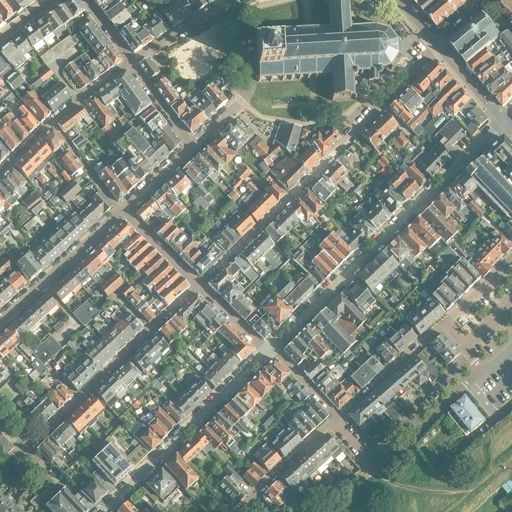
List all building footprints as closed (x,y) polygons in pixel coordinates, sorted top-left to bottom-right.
[(0,0),(0,17),(4,23),(16,14),(4,0),(0,0)] [(23,0),(4,0),(16,14),(28,6),(23,0)] [(74,19),(82,12),(84,11),(75,0),(71,0),(64,5),(74,19)] [(92,0),(94,1),(93,1),(98,8),(99,7),(102,12),(117,1),(117,0),(92,0)] [(183,20),(193,13),(192,11),(182,0),(176,0),(178,2),(172,6),(183,20)] [(207,5),(206,3),(203,0),(189,0),(197,11),(207,5)] [(424,0),(418,5),(426,16),(445,0),(424,0)] [(445,0),(426,16),(436,27),(439,27),(470,0),(445,0)] [(511,0),(500,0),(497,3),(494,5),(502,14),(503,15),(504,15),(510,24),(510,25),(511,27),(511,0)] [(125,11),(123,8),(117,1),(102,12),(110,22),(125,11)] [(354,96),(354,92),(353,90),(369,89),(369,82),(379,81),(378,75),(381,75),(382,73),(382,70),(390,67),(391,69),(393,68),(391,66),(398,56),(400,57),(401,55),(398,54),(398,42),(400,41),(399,39),(397,40),(389,31),(390,29),(389,28),(388,30),(376,27),(375,24),(374,24),(374,27),(367,27),(367,24),(365,24),(365,27),(359,28),(359,24),(357,24),(357,25),(353,25),(353,24),(350,25),(349,17),(352,17),(352,15),(349,15),(349,5),(351,2),(350,1),(347,4),(329,5),(327,3),(326,4),(328,6),(329,17),(326,17),(326,18),(329,18),(329,26),(327,26),(328,28),(322,28),(322,26),(320,26),(320,28),(314,29),(313,26),(311,26),(311,29),(305,30),(305,27),(303,27),(303,30),(297,30),(297,27),(295,28),(295,30),(289,30),(288,28),(287,28),(287,30),(280,31),(280,28),(278,28),(279,31),(269,32),(269,29),(267,29),(267,32),(257,32),(257,30),(255,30),(255,32),(253,32),(253,34),(255,34),(258,78),(256,78),(256,80),(258,80),(258,82),(260,82),(260,80),(270,79),(270,81),(272,81),(272,79),(282,79),(282,81),(284,81),(283,78),(290,78),(290,80),(292,80),(292,78),(298,78),(299,80),(301,80),(300,77),(307,77),(307,79),(309,79),(309,77),(315,77),(315,79),(317,79),(317,77),(323,76),(323,79),(325,78),(325,76),(330,76),(330,77),(331,77),(332,86),(328,86),(328,89),(332,88),(333,97),(330,100),(332,101),(334,99),(352,98),(355,100),(356,99),(354,96)] [(64,5),(53,13),(63,26),(66,29),(76,22),(74,19),(64,5)] [(183,20),(172,6),(162,13),(172,27),(183,20)] [(118,31),(119,30),(132,20),(129,16),(133,12),(133,11),(130,7),(125,11),(110,22),(118,31)] [(140,20),(145,26),(155,39),(165,32),(162,27),(165,25),(157,12),(149,19),(146,16),(140,20)] [(53,13),(43,20),(53,33),(63,26),(53,13)] [(483,15),(448,44),(452,48),(457,54),(467,65),(491,43),(496,39),(500,35),(483,15)] [(81,30),(90,23),(87,19),(78,26),(81,30)] [(53,33),(43,20),(33,27),(42,40),(53,33)] [(92,21),(90,23),(81,30),(78,32),(85,40),(99,30),(92,21)] [(133,23),(119,33),(134,53),(142,48),(132,35),(139,30),(133,23)] [(132,35),(142,48),(155,39),(145,26),(140,30),(140,29),(139,30),(132,35)] [(42,40),(33,27),(22,35),(32,48),(42,40)] [(90,48),(105,38),(99,30),(85,40),(90,48)] [(511,34),(508,30),(497,40),(508,54),(511,50),(511,34)] [(10,44),(22,58),(28,54),(29,55),(33,52),(20,36),(10,44)] [(65,39),(72,48),(76,45),(69,36),(65,39)] [(97,57),(111,46),(105,38),(90,48),(97,57)] [(61,42),(67,51),(72,48),(65,39),(61,42)] [(56,45),(63,54),(67,51),(61,42),(56,45)] [(25,62),(22,58),(10,44),(0,52),(0,54),(14,72),(15,71),(25,62)] [(52,48),(59,57),(63,54),(56,45),(52,48)] [(106,61),(117,53),(111,46),(97,57),(90,62),(94,67),(105,59),(106,61)] [(48,51),(54,60),(59,57),(52,48),(48,51)] [(486,49),(469,64),(467,66),(475,75),(476,75),(500,55),(501,54),(498,51),(494,55),(495,56),(493,57),(486,49)] [(44,54),(50,63),(54,60),(48,51),(44,54)] [(121,62),(121,59),(117,53),(106,61),(105,59),(94,67),(100,76),(121,62)] [(14,72),(0,54),(0,75),(16,95),(27,85),(16,72),(15,71),(14,72)] [(46,66),(50,63),(44,54),(39,57),(46,66)] [(90,62),(84,54),(79,57),(85,66),(82,68),(87,74),(84,77),(85,78),(89,84),(100,76),(94,67),(90,62)] [(484,85),(510,65),(511,62),(511,58),(510,56),(505,60),(503,58),(500,55),(476,75),(484,85)] [(158,73),(155,68),(148,58),(139,65),(149,79),(158,73)] [(429,85),(444,71),(436,61),(421,75),(427,81),(426,82),(429,85)] [(85,78),(84,77),(72,62),(65,68),(81,89),(89,84),(85,78)] [(511,67),(510,65),(484,85),(493,95),(511,80),(511,79),(511,67)] [(38,76),(43,82),(52,75),(47,68),(38,76)] [(121,93),(134,83),(126,71),(113,82),(121,93)] [(461,91),(456,85),(444,71),(429,85),(426,82),(427,81),(421,75),(408,89),(424,104),(411,116),(422,128),(461,91)] [(31,91),(43,82),(38,76),(27,84),(27,85),(31,91)] [(162,96),(172,89),(165,79),(154,86),(162,96)] [(511,97),(511,80),(494,97),(503,107),(511,97)] [(4,105),(13,96),(0,81),(0,113),(6,108),(6,107),(4,105)] [(61,105),(62,105),(71,97),(59,83),(49,91),(60,105),(61,105)] [(127,105),(120,96),(111,83),(103,89),(113,102),(117,100),(123,108),(128,105),(127,105)] [(134,83),(121,93),(137,115),(150,105),(134,83)] [(201,94),(216,111),(226,102),(211,85),(201,94)] [(113,110),(109,105),(113,102),(103,89),(95,95),(114,120),(115,122),(120,118),(114,110),(113,110)] [(172,89),(162,96),(169,106),(179,98),(172,89)] [(197,100),(192,104),(206,120),(216,111),(201,94),(196,89),(192,92),(195,96),(194,96),(197,100)] [(408,89),(388,108),(398,119),(398,118),(417,137),(424,131),(422,128),(411,116),(424,104),(408,89)] [(40,123),(50,114),(31,91),(21,100),(40,123)] [(52,112),(61,105),(60,105),(49,91),(41,98),(52,112)] [(430,137),(449,119),(469,100),(461,91),(422,128),(424,131),(430,137)] [(114,120),(95,95),(85,102),(104,127),(100,130),(109,141),(115,137),(114,135),(122,129),(121,127),(124,125),(120,118),(115,122),(114,120)] [(476,130),(486,120),(469,100),(449,119),(452,123),(454,121),(471,137),(477,131),(476,130)] [(177,117),(187,109),(180,101),(170,108),(177,117)] [(187,109),(177,117),(191,133),(206,120),(192,104),(187,109)] [(18,121),(29,134),(39,125),(23,107),(17,112),(22,118),(18,121)] [(69,115),(76,124),(83,119),(88,126),(92,122),(87,116),(80,107),(69,115)] [(143,123),(134,130),(136,133),(145,126),(158,115),(152,107),(139,118),(143,123)] [(131,110),(125,114),(128,118),(134,114),(131,110)] [(3,124),(19,144),(29,134),(18,121),(10,113),(1,121),(4,124),(3,124)] [(378,154),(386,146),(383,142),(398,127),(384,113),(361,136),(378,154)] [(76,124),(69,115),(57,124),(64,133),(71,128),(76,134),(79,132),(81,131),(81,130),(76,124)] [(158,115),(145,126),(152,133),(158,128),(160,130),(166,125),(158,115)] [(1,121),(0,119),(0,128),(2,130),(0,131),(0,138),(11,152),(19,144),(3,124),(4,124),(1,121)] [(447,153),(464,135),(452,123),(449,119),(430,137),(432,139),(438,144),(447,153)] [(237,120),(230,127),(239,136),(243,132),(246,135),(250,133),(253,136),(255,134),(248,128),(246,130),(237,120)] [(280,124),(274,142),(275,142),(278,145),(286,152),(288,154),(292,157),(300,130),(300,128),(280,124)] [(153,133),(151,134),(153,136),(155,135),(170,153),(171,153),(180,144),(181,143),(166,125),(160,130),(158,128),(152,133),(153,133)] [(220,136),(237,153),(237,152),(253,136),(250,133),(246,135),(243,132),(239,136),(230,127),(227,130),(220,136)] [(312,148),(311,149),(320,160),(332,148),(330,146),(340,137),(332,128),(322,137),(318,133),(308,142),(312,148)] [(149,147),(148,146),(136,133),(134,130),(133,129),(124,136),(141,156),(149,147)] [(48,149),(52,154),(60,147),(64,153),(67,149),(63,144),(52,130),(41,140),(48,149)] [(309,133),(307,132),(303,131),(301,138),(305,139),(307,140),(309,133)] [(402,149),(409,142),(400,133),(393,139),(402,149)] [(81,134),(71,142),(78,151),(87,144),(83,137),(81,134)] [(141,156),(152,170),(170,153),(155,135),(153,136),(151,134),(150,135),(152,137),(155,140),(148,146),(149,147),(141,156)] [(124,136),(113,146),(122,156),(126,154),(131,160),(128,163),(132,168),(130,170),(138,181),(144,177),(148,173),(148,172),(151,169),(152,170),(141,156),(124,136)] [(206,148),(229,169),(226,166),(234,157),(236,154),(236,153),(237,153),(220,136),(217,139),(207,148),(206,148)] [(257,137),(248,145),(252,149),(261,141),(257,137)] [(511,147),(502,138),(483,156),(484,156),(492,165),(493,165),(497,161),(501,165),(502,164),(507,169),(502,173),(511,183),(511,147)] [(435,147),(434,148),(426,156),(439,169),(449,159),(437,146),(438,144),(432,139),(431,140),(430,142),(435,147)] [(32,150),(45,163),(52,156),(52,155),(52,154),(48,149),(41,140),(32,150)] [(261,141),(252,149),(261,159),(271,151),(261,141)] [(293,158),(307,172),(320,160),(311,149),(304,142),(300,145),(306,152),(300,158),(297,155),(293,158)] [(0,162),(9,154),(0,143),(0,162)] [(400,151),(399,152),(403,155),(410,148),(407,144),(400,151)] [(271,151),(261,159),(262,159),(264,162),(268,167),(274,162),(272,160),(280,152),(283,154),(286,152),(278,145),(275,148),(275,147),(271,151)] [(228,170),(229,169),(206,148),(198,155),(217,175),(222,170),(227,175),(231,172),(228,170)] [(32,150),(23,158),(39,174),(47,166),(45,163),(32,150)] [(410,162),(428,179),(439,169),(426,156),(421,151),(410,162)] [(65,170),(76,161),(70,153),(57,163),(60,167),(62,166),(65,170)] [(293,158),(292,158),(288,154),(270,172),(288,191),(307,172),(293,158)] [(118,155),(106,164),(127,193),(139,182),(138,181),(130,170),(118,155)] [(191,162),(207,177),(208,178),(208,177),(216,185),(219,181),(215,177),(217,175),(198,155),(191,162)] [(341,156),(336,161),(344,168),(348,163),(341,156)] [(385,170),(391,163),(384,156),(377,163),(385,170)] [(477,188),(493,204),(496,207),(498,209),(502,212),(511,222),(511,185),(493,165),(492,165),(484,156),(480,160),(479,159),(470,169),(469,168),(463,174),(477,188)] [(42,185),(46,181),(23,158),(15,166),(31,183),(35,178),(42,185)] [(398,167),(405,174),(403,175),(418,190),(428,179),(410,162),(407,159),(398,167)] [(76,161),(65,170),(70,177),(82,168),(76,161)] [(100,162),(92,169),(117,202),(127,193),(106,164),(103,161),(103,162),(100,162)] [(191,162),(179,174),(190,186),(198,194),(200,196),(208,204),(212,201),(213,200),(208,195),(209,194),(200,185),(199,186),(198,185),(200,182),(201,183),(207,177),(191,162)] [(264,162),(259,166),(266,174),(270,170),(268,167),(264,162)] [(353,189),(354,187),(353,186),(345,177),(347,175),(335,162),(328,169),(349,189),(351,187),(353,189)] [(236,176),(240,180),(243,183),(251,174),(254,177),(256,175),(246,166),(236,176)] [(6,175),(23,194),(26,197),(30,193),(27,190),(26,191),(23,187),(27,183),(13,168),(6,175)] [(346,193),(349,189),(328,169),(321,175),(334,188),(338,184),(346,193)] [(59,174),(66,183),(70,180),(63,171),(59,174)] [(387,185),(405,202),(418,190),(403,175),(399,171),(386,184),(387,185)] [(176,199),(190,186),(179,174),(164,187),(177,201),(177,200),(177,199),(176,199)] [(471,200),(481,209),(485,206),(472,193),(477,188),(463,174),(454,182),(471,200)] [(6,175),(0,181),(0,183),(18,203),(20,201),(18,199),(20,197),(23,194),(6,175)] [(266,191),(277,202),(284,195),(271,183),(272,183),(266,177),(258,184),(266,192),(266,191)] [(335,191),(323,181),(322,179),(311,190),(324,203),(335,191)] [(57,193),(48,201),(55,208),(59,204),(62,207),(65,204),(66,203),(66,204),(81,190),(72,181),(58,194),(57,193)] [(454,182),(448,188),(465,206),(471,200),(454,182)] [(0,183),(0,198),(11,210),(13,208),(11,206),(16,202),(0,183)] [(354,194),(355,195),(363,187),(359,183),(354,187),(353,189),(351,191),(354,194)] [(255,195),(270,210),(277,202),(266,191),(266,192),(262,195),(255,188),(252,185),(251,187),(249,188),(251,191),(255,195)] [(391,216),(405,202),(387,185),(380,192),(379,191),(373,197),(376,200),(378,202),(391,216)] [(150,200),(169,218),(171,220),(175,217),(177,218),(186,209),(177,201),(164,187),(150,200)] [(236,193),(240,196),(244,192),(240,187),(235,192),(236,193)] [(448,188),(441,196),(463,218),(470,211),(465,206),(448,188)] [(307,190),(298,198),(315,216),(324,207),(308,191),(307,190)] [(25,212),(26,212),(41,200),(34,192),(19,205),(25,212)] [(92,202),(104,214),(112,207),(99,192),(91,200),(92,202)] [(241,197),(240,196),(236,193),(232,196),(237,201),(241,197)] [(253,193),(247,199),(262,214),(263,216),(270,210),(255,195),(253,193)] [(198,194),(192,200),(194,202),(200,196),(198,194)] [(75,199),(79,204),(83,200),(78,195),(75,199)] [(194,202),(192,203),(198,209),(200,206),(205,211),(210,206),(208,204),(200,196),(194,202)] [(256,223),(263,216),(244,196),(240,199),(243,202),(249,208),(245,212),(256,223)] [(429,207),(456,234),(463,240),(467,236),(464,234),(464,235),(459,230),(457,232),(454,228),(452,227),(456,224),(448,216),(451,214),(459,222),(462,220),(463,221),(465,220),(463,218),(441,196),(429,207)] [(73,197),(70,201),(75,207),(79,204),(75,199),(73,197)] [(10,212),(11,210),(0,198),(0,209),(3,207),(7,211),(8,210),(10,212)] [(303,220),(306,223),(310,219),(316,225),(316,224),(318,226),(322,222),(319,219),(318,219),(298,198),(287,209),(300,222),(300,223),(301,222),(303,220)] [(391,216),(378,202),(376,205),(368,198),(363,203),(370,210),(383,223),(391,216)] [(95,222),(104,214),(92,202),(91,200),(90,201),(92,203),(89,206),(85,201),(80,205),(95,222)] [(161,215),(166,220),(169,218),(150,200),(143,207),(141,205),(135,211),(137,212),(135,214),(143,222),(150,216),(152,218),(155,216),(157,218),(161,215)] [(478,219),(484,213),(481,209),(471,200),(465,206),(470,211),(478,219)] [(238,208),(234,204),(228,210),(231,214),(238,208)] [(494,209),(496,207),(493,204),(492,204),(488,209),(492,212),(494,209)] [(34,216),(42,209),(39,205),(30,212),(34,216)] [(88,229),(95,222),(80,205),(77,209),(81,213),(77,217),(75,215),(87,229),(88,229)] [(383,223),(370,210),(367,213),(359,206),(355,211),(358,214),(375,230),(383,223)] [(450,240),(456,234),(429,207),(419,217),(440,238),(463,260),(467,256),(453,241),(452,242),(450,240)] [(292,229),(300,222),(287,209),(279,216),(292,229)] [(489,218),(496,211),(494,209),(492,212),(487,216),(489,218)] [(31,218),(26,212),(25,212),(18,218),(24,224),(31,218)] [(233,215),(248,231),(255,225),(244,213),(241,216),(236,212),(233,215)] [(358,214),(351,222),(349,223),(353,227),(366,240),(375,230),(358,214)] [(80,236),(88,229),(87,229),(75,215),(72,218),(71,218),(67,222),(80,236)] [(171,225),(166,220),(161,215),(157,218),(163,224),(154,232),(160,239),(173,227),(177,224),(174,221),(171,225)] [(241,238),(248,231),(233,215),(229,218),(233,223),(230,226),(227,224),(241,238)] [(322,222),(324,224),(328,220),(323,215),(320,217),(319,219),(322,222)] [(208,219),(213,224),(233,245),(241,238),(227,224),(223,227),(217,220),(216,221),(212,216),(208,219)] [(284,236),(292,229),(279,216),(271,224),(284,236)] [(428,250),(440,238),(419,217),(407,229),(426,248),(428,250)] [(73,243),(79,237),(80,236),(67,222),(64,218),(57,225),(73,243)] [(36,224),(34,222),(32,220),(28,224),(32,228),(36,224)] [(511,224),(508,221),(501,229),(511,240),(511,224)] [(122,248),(137,235),(124,222),(110,235),(122,248)] [(12,233),(15,230),(16,230),(11,224),(6,228),(9,231),(12,233)] [(27,232),(32,228),(28,224),(23,227),(27,232)] [(225,252),(233,245),(213,224),(209,228),(216,234),(212,238),(225,252)] [(276,244),(284,236),(271,224),(264,231),(276,244)] [(57,225),(49,231),(65,249),(73,243),(57,225)] [(183,231),(186,228),(185,226),(181,229),(178,232),(173,227),(160,239),(167,246),(168,245),(183,231)] [(3,237),(9,231),(6,228),(0,233),(3,237)] [(181,245),(191,236),(192,234),(186,228),(183,231),(168,245),(175,253),(182,246),(181,245)] [(340,228),(334,234),(352,253),(365,240),(355,230),(348,237),(340,228)] [(426,248),(407,229),(397,238),(413,255),(414,255),(416,257),(426,248)] [(488,240),(503,255),(505,255),(511,249),(493,230),(488,235),(493,239),(490,242),(489,240),(488,240)] [(58,256),(65,249),(49,231),(41,238),(42,239),(58,256)] [(254,240),(278,266),(282,263),(278,260),(276,262),(274,259),(276,256),(273,253),(270,250),(274,246),(262,233),(254,240)] [(345,260),(352,253),(334,234),(333,233),(326,240),(345,260)] [(468,245),(473,239),(469,234),(467,236),(463,240),(468,245)] [(117,249),(118,251),(122,248),(110,235),(103,241),(114,254),(115,253),(113,251),(117,248),(118,248),(117,249)] [(130,253),(143,241),(137,235),(122,248),(126,254),(123,256),(126,260),(132,255),(130,253)] [(200,247),(208,240),(205,237),(203,240),(204,240),(200,244),(191,236),(181,245),(182,246),(175,253),(183,261),(199,245),(200,247)] [(397,238),(391,244),(411,265),(414,261),(413,260),(416,257),(414,255),(413,255),(397,238)] [(51,263),(58,256),(42,239),(34,245),(51,263)] [(199,245),(183,261),(191,268),(201,257),(206,252),(202,248),(209,241),(208,240),(200,247),(199,245)] [(271,273),(278,266),(254,240),(247,248),(259,260),(263,256),(270,265),(266,268),(269,271),(271,273)] [(318,247),(323,251),(338,267),(345,260),(326,240),(318,247)] [(503,255),(488,240),(484,244),(483,243),(481,246),(496,262),(503,255)] [(114,254),(103,241),(97,247),(109,261),(112,264),(115,261),(112,258),(116,255),(115,253),(114,254)] [(131,266),(150,248),(143,241),(130,253),(132,255),(126,260),(131,266)] [(383,252),(398,267),(399,267),(404,272),(411,265),(391,244),(383,252)] [(42,269),(43,270),(51,263),(34,245),(27,252),(42,269)] [(201,257),(191,268),(200,278),(223,255),(214,246),(206,252),(201,257)] [(490,269),(496,262),(481,246),(476,251),(477,252),(475,254),(490,269)] [(111,275),(112,275),(109,271),(112,269),(107,263),(109,261),(97,247),(91,253),(108,272),(111,275)] [(138,274),(141,272),(141,271),(158,255),(150,248),(131,266),(138,274)] [(259,260),(247,248),(239,255),(251,267),(255,264),(265,274),(269,271),(266,268),(259,260)] [(449,249),(437,260),(444,267),(441,269),(443,271),(457,257),(449,249)] [(306,273),(319,286),(326,279),(312,265),(309,268),(302,261),(306,258),(301,253),(299,250),(290,258),(306,273)] [(326,279),(338,267),(323,251),(311,263),(312,265),(326,279)] [(375,260),(393,279),(396,276),(393,272),(398,267),(383,252),(375,260)] [(36,276),(43,270),(28,253),(21,259),(36,276)] [(91,253),(85,259),(97,272),(101,276),(105,272),(107,274),(108,272),(91,253)] [(468,258),(466,261),(467,263),(466,263),(482,279),(490,271),(490,269),(475,254),(470,260),(468,258)] [(148,278),(165,262),(164,261),(158,255),(141,271),(148,278)] [(237,257),(224,270),(231,278),(232,278),(234,280),(235,279),(242,273),(243,274),(249,268),(237,257)] [(0,263),(0,274),(12,264),(6,258),(0,263)] [(29,282),(36,276),(21,259),(15,264),(29,282)] [(85,259),(78,264),(96,283),(100,280),(95,274),(97,272),(85,259)] [(460,259),(452,267),(471,287),(479,279),(460,259)] [(393,279),(375,260),(366,269),(384,287),(384,288),(393,279)] [(143,286),(149,292),(150,293),(173,270),(166,262),(166,263),(165,262),(148,278),(142,285),(143,286)] [(86,291),(96,283),(78,264),(69,273),(80,285),(86,291)] [(452,267),(444,275),(463,295),(471,287),(452,267)] [(249,268),(243,274),(247,278),(252,283),(258,277),(250,269),(249,268)] [(356,278),(360,282),(358,283),(358,284),(368,294),(370,292),(371,293),(372,293),(377,298),(380,295),(378,292),(383,287),(384,287),(366,269),(356,278)] [(147,303),(145,304),(148,308),(153,304),(180,277),(173,270),(150,293),(149,293),(153,297),(151,298),(152,299),(147,304),(147,303)] [(234,280),(232,278),(231,278),(224,270),(208,285),(218,295),(234,280)] [(16,271),(14,272),(5,281),(15,295),(26,285),(16,271)] [(306,274),(304,276),(303,277),(299,272),(289,283),(305,299),(312,292),(313,292),(319,286),(306,273),(306,274)] [(70,294),(80,285),(69,273),(60,282),(70,294)] [(119,277),(116,273),(104,284),(100,287),(99,288),(108,297),(117,289),(119,292),(126,286),(119,277)] [(167,306),(189,286),(180,278),(180,277),(153,304),(156,308),(163,302),(167,306)] [(260,277),(255,283),(259,287),(265,281),(260,277)] [(0,291),(8,302),(15,295),(5,281),(3,278),(0,281),(0,283),(1,284),(0,284),(0,291)] [(346,288),(342,292),(358,308),(358,309),(363,314),(371,306),(375,301),(371,297),(371,296),(368,294),(358,284),(358,283),(360,282),(356,278),(346,288)] [(446,278),(439,285),(441,287),(439,289),(453,304),(462,295),(446,278)] [(234,280),(218,295),(229,306),(242,293),(241,293),(245,289),(235,279),(234,280)] [(431,281),(422,290),(427,295),(436,286),(431,281)] [(61,302),(70,294),(60,282),(50,290),(61,302)] [(298,306),(305,299),(289,283),(275,296),(275,297),(291,313),(292,313),(298,306)] [(126,300),(134,292),(128,285),(126,286),(119,292),(126,300)] [(422,290),(417,285),(413,289),(418,294),(422,290)] [(439,289),(431,297),(445,312),(453,304),(439,289)] [(141,301),(142,301),(134,292),(126,300),(134,308),(141,301)] [(242,293),(229,306),(237,313),(250,300),(247,298),(244,300),(240,296),(242,294),(242,293)] [(37,303),(47,314),(57,306),(47,294),(37,303)] [(193,321),(194,319),(208,305),(197,294),(183,307),(190,314),(193,317),(191,319),(193,321)] [(340,294),(325,310),(336,322),(335,323),(351,339),(352,338),(350,336),(366,321),(340,294)] [(388,300),(393,306),(397,301),(392,296),(388,300)] [(89,315),(99,306),(91,297),(87,300),(91,305),(88,309),(86,310),(89,315)] [(275,297),(267,304),(262,310),(258,306),(257,307),(261,311),(262,310),(278,326),(291,313),(275,297)] [(435,321),(444,314),(432,301),(428,297),(420,304),(435,321)] [(251,299),(250,300),(237,313),(246,322),(253,315),(254,315),(256,312),(254,310),(254,309),(250,305),(253,302),(251,299)] [(141,301),(134,308),(141,315),(147,309),(148,308),(141,301)] [(35,305),(28,311),(40,325),(41,326),(50,318),(47,314),(37,303),(35,305)] [(420,304),(412,312),(427,328),(435,321),(420,304)] [(194,319),(205,329),(219,315),(208,305),(194,319)] [(99,306),(89,315),(93,319),(103,310),(99,306)] [(76,319),(84,312),(80,307),(72,314),(76,319)] [(176,314),(183,322),(190,314),(183,307),(176,314)] [(260,321),(271,333),(278,326),(262,310),(261,311),(257,307),(254,309),(254,310),(256,312),(257,313),(257,312),(259,314),(263,318),(260,321)] [(155,317),(147,309),(141,315),(149,323),(155,317)] [(80,323),(89,315),(86,310),(84,312),(76,319),(80,323)] [(124,317),(119,312),(117,310),(114,314),(135,336),(143,329),(128,313),(124,317)] [(338,353),(344,359),(345,359),(346,360),(353,352),(360,345),(356,341),(354,343),(351,339),(335,323),(336,322),(325,310),(311,323),(323,336),(338,353)] [(19,319),(31,334),(40,325),(28,311),(19,319)] [(412,311),(404,319),(419,336),(427,328),(412,312),(412,311)] [(128,343),(135,336),(114,314),(110,317),(116,324),(113,327),(128,343)] [(187,326),(183,322),(176,314),(167,323),(178,335),(187,326)] [(376,320),(379,324),(386,318),(382,314),(376,320)] [(89,315),(80,323),(84,327),(93,319),(89,315)] [(212,337),(217,331),(226,322),(219,315),(205,329),(201,333),(207,339),(211,335),(212,337)] [(260,321),(254,315),(253,315),(246,322),(245,322),(264,340),(271,333),(260,321)] [(9,328),(22,342),(31,334),(19,319),(9,328)] [(56,324),(61,329),(65,325),(60,320),(56,324)] [(373,330),(379,324),(376,320),(370,326),(373,330)] [(227,340),(235,332),(226,322),(217,331),(227,340)] [(98,340),(113,357),(120,350),(96,323),(93,326),(102,337),(98,340)] [(96,323),(120,350),(128,343),(113,327),(109,330),(103,323),(99,327),(96,323)] [(169,344),(178,335),(167,323),(158,332),(169,344)] [(320,360),(327,353),(329,351),(319,340),(323,336),(311,323),(298,336),(317,356),(320,360)] [(57,332),(61,329),(56,324),(52,327),(57,332)] [(407,346),(416,338),(405,325),(396,334),(407,346)] [(86,327),(79,334),(82,337),(89,331),(86,327)] [(388,336),(384,339),(387,342),(398,355),(407,346),(396,334),(390,327),(385,332),(388,336)] [(2,334),(15,348),(17,346),(26,354),(26,355),(29,357),(32,354),(29,350),(28,348),(9,328),(2,334)] [(236,349),(245,340),(235,332),(227,340),(236,349)] [(12,351),(15,348),(2,334),(0,336),(0,343),(13,357),(14,359),(17,356),(12,351)] [(439,354),(451,344),(442,334),(430,344),(429,346),(433,350),(434,349),(439,354)] [(162,359),(163,359),(171,351),(167,347),(156,335),(147,343),(162,359)] [(46,347),(54,340),(51,336),(42,343),(46,347)] [(314,360),(317,356),(298,336),(290,343),(302,356),(305,353),(308,355),(312,352),(315,355),(312,358),(314,360)] [(364,342),(361,346),(366,352),(371,358),(377,364),(382,359),(387,364),(397,356),(396,354),(386,344),(385,343),(381,339),(373,346),(372,346),(370,348),(364,342)] [(54,340),(46,347),(45,349),(49,353),(58,345),(54,340)] [(78,365),(91,378),(99,370),(84,354),(72,340),(67,344),(78,356),(83,360),(79,365),(78,365)] [(85,340),(82,343),(88,350),(84,354),(99,370),(106,363),(85,340)] [(98,340),(91,347),(106,363),(113,357),(98,340)] [(231,353),(241,362),(254,349),(245,340),(236,349),(231,353)] [(208,344),(205,341),(199,347),(202,350),(208,344)] [(9,361),(13,357),(0,343),(0,356),(2,359),(3,359),(6,357),(9,361)] [(37,348),(41,344),(40,343),(36,346),(34,344),(28,348),(29,350),(32,354),(36,357),(37,359),(43,366),(53,357),(49,353),(45,349),(41,352),(37,348)] [(41,352),(45,349),(46,347),(42,343),(41,344),(37,348),(41,352)] [(163,360),(162,359),(147,343),(139,351),(155,368),(163,360)] [(305,358),(302,356),(290,343),(283,351),(296,366),(305,358)] [(460,354),(451,344),(439,354),(444,360),(442,361),(446,365),(448,364),(460,354)] [(49,353),(53,357),(62,349),(58,345),(49,353)] [(222,357),(234,369),(241,362),(231,353),(222,345),(219,348),(225,355),(222,357)] [(139,351),(130,360),(132,361),(142,372),(147,377),(155,368),(139,351)] [(424,368),(429,362),(421,352),(415,358),(424,368)] [(185,360),(182,357),(178,353),(174,358),(180,364),(185,360)] [(338,353),(333,358),(339,363),(344,359),(338,353)] [(356,353),(353,356),(354,357),(357,360),(358,359),(375,376),(382,369),(377,364),(371,358),(368,361),(362,355),(360,357),(356,353)] [(209,357),(228,375),(234,369),(222,357),(219,360),(213,354),(209,357)] [(305,372),(304,373),(307,376),(310,380),(312,379),(314,376),(326,366),(320,360),(317,356),(314,360),(316,362),(306,371),(305,372)] [(210,370),(221,381),(228,375),(209,357),(210,358),(206,361),(212,367),(210,370)] [(415,358),(407,364),(423,382),(426,379),(425,377),(430,373),(426,368),(425,369),(424,368),(415,358)] [(35,370),(40,376),(41,376),(47,370),(43,366),(37,359),(31,365),(35,370)] [(367,383),(375,376),(358,359),(357,360),(355,362),(360,368),(357,372),(367,383)] [(78,365),(79,365),(74,360),(66,367),(83,385),(91,378),(78,365)] [(189,364),(185,360),(180,364),(185,368),(189,364)] [(272,388),(280,396),(282,395),(283,396),(281,397),(284,400),(288,396),(285,392),(286,391),(279,385),(286,378),(289,375),(274,360),(259,374),(272,388)] [(198,365),(194,361),(190,365),(195,369),(215,388),(221,381),(210,370),(206,373),(199,365),(198,365)] [(121,368),(133,381),(137,378),(140,381),(140,382),(146,387),(150,383),(141,374),(128,362),(121,368)] [(429,362),(424,368),(425,369),(426,368),(430,373),(435,379),(440,375),(429,362)] [(367,383),(357,372),(354,375),(342,363),(338,366),(341,369),(345,373),(348,376),(360,389),(367,383)] [(420,385),(423,382),(407,364),(399,371),(409,382),(411,385),(413,383),(411,381),(414,378),(420,385)] [(319,389),(341,369),(338,366),(329,373),(326,369),(312,382),(319,389)] [(65,371),(61,375),(75,390),(77,391),(83,385),(66,367),(64,370),(65,371)] [(139,394),(138,394),(129,385),(133,381),(121,368),(113,376),(128,391),(134,397),(135,398),(139,394)] [(326,397),(340,384),(337,380),(345,373),(341,369),(319,389),(326,397)] [(34,381),(38,377),(40,376),(35,370),(29,375),(34,380),(34,381)] [(165,379),(170,374),(167,370),(162,375),(165,379)] [(399,371),(391,378),(401,389),(402,389),(404,392),(401,394),(411,404),(417,399),(407,388),(408,388),(406,385),(409,382),(399,371)] [(266,394),(272,388),(259,374),(248,385),(263,400),(268,396),(266,394)] [(72,396),(71,394),(60,383),(56,387),(45,376),(42,380),(65,403),(72,396)] [(103,385),(118,401),(128,391),(113,376),(103,385)] [(195,376),(186,384),(187,386),(202,401),(211,392),(209,391),(195,376)] [(34,381),(34,380),(32,383),(26,377),(22,381),(30,391),(39,383),(41,381),(38,377),(34,381)] [(391,398),(401,389),(391,378),(381,386),(391,398)] [(39,383),(41,384),(50,393),(45,397),(58,410),(65,403),(42,380),(41,381),(39,383)] [(150,383),(154,387),(155,388),(161,383),(157,380),(152,385),(150,383)] [(332,403),(352,384),(349,381),(343,387),(340,384),(326,397),(332,403)] [(19,382),(14,387),(21,396),(27,391),(19,382)] [(150,383),(146,387),(150,392),(154,387),(150,383)] [(297,383),(296,384),(289,391),(301,404),(309,396),(297,383)] [(180,395),(193,409),(202,401),(187,386),(185,384),(180,390),(183,393),(180,395)] [(352,384),(332,403),(338,410),(351,398),(349,395),(354,390),(356,393),(359,391),(352,384)] [(110,409),(118,401),(103,385),(95,393),(106,405),(110,409)] [(265,412),(269,407),(263,400),(248,385),(233,399),(247,413),(256,404),(265,412)] [(383,405),(391,398),(381,386),(372,395),(385,410),(386,409),(383,405)] [(135,398),(137,401),(138,402),(144,396),(141,392),(139,394),(135,398)] [(193,409),(180,395),(177,392),(168,401),(184,418),(193,409)] [(30,399),(29,398),(27,396),(25,394),(15,403),(17,405),(22,401),(25,404),(27,405),(28,405),(34,410),(30,414),(41,426),(49,418),(30,399)] [(407,409),(411,404),(401,394),(398,398),(396,399),(407,409)] [(56,411),(55,409),(45,399),(41,403),(34,395),(30,399),(49,418),(56,411)] [(367,399),(364,401),(374,413),(373,414),(375,416),(376,417),(377,418),(384,413),(383,412),(385,410),(372,395),(367,399)] [(91,397),(83,405),(96,419),(105,410),(91,397)] [(137,401),(135,398),(134,397),(128,402),(132,406),(137,401)] [(153,401),(177,425),(184,418),(168,401),(164,405),(156,397),(153,401)] [(452,411),(447,415),(465,436),(468,434),(469,435),(485,422),(465,398),(451,410),(452,411)] [(250,430),(254,426),(248,421),(252,418),(247,413),(233,399),(226,406),(250,430)] [(395,401),(392,403),(403,413),(407,409),(396,399),(395,401)] [(137,401),(132,406),(135,410),(141,404),(138,402),(137,401)] [(372,426),(374,425),(376,423),(373,420),(376,417),(375,416),(373,414),(374,413),(364,401),(357,408),(372,426)] [(309,409),(322,423),(329,416),(316,403),(309,409)] [(398,418),(403,413),(392,403),(387,408),(398,418)] [(98,421),(96,419),(83,405),(74,413),(87,427),(89,429),(98,421)] [(117,411),(120,414),(126,409),(122,405),(117,411)] [(158,406),(151,414),(155,418),(170,432),(177,425),(158,406)] [(247,433),(250,430),(226,406),(220,412),(234,426),(237,423),(247,433)] [(302,416),(315,429),(322,423),(309,409),(305,413),(300,408),(299,408),(297,409),(297,410),(301,414),(302,416)] [(372,426),(357,408),(349,414),(349,415),(359,426),(363,423),(368,430),(372,426)] [(394,422),(398,418),(387,408),(386,409),(385,410),(383,412),(394,422)] [(287,410),(286,411),(294,420),(308,435),(313,430),(315,429),(302,416),(301,414),(297,410),(292,415),(287,410)] [(234,442),(236,444),(240,440),(230,430),(234,426),(220,412),(212,420),(234,442)] [(87,427),(74,413),(66,421),(79,434),(87,427)] [(122,415),(117,420),(124,426),(128,421),(122,415)] [(486,437),(481,441),(484,445),(487,442),(503,461),(498,464),(506,474),(497,482),(507,494),(511,499),(511,415),(505,421),(505,420),(504,422),(496,428),(495,428),(495,427),(494,428),(494,429),(493,429),(494,430),(493,430),(493,431),(491,432),(490,433),(488,435),(488,434),(488,435),(488,434),(487,435),(486,434),(485,436),(486,437)] [(140,420),(143,423),(161,441),(170,432),(155,418),(150,422),(144,416),(140,420)] [(205,426),(228,448),(236,456),(240,451),(232,443),(234,442),(212,420),(205,426)] [(289,429),(301,441),(308,435),(294,420),(287,426),(290,428),(289,429)] [(453,437),(458,433),(453,428),(449,422),(444,427),(453,437)] [(57,430),(75,448),(77,447),(74,444),(76,441),(73,437),(75,434),(64,423),(57,430)] [(150,452),(159,443),(161,441),(143,423),(141,424),(142,425),(133,435),(142,444),(150,452)] [(198,434),(215,450),(219,446),(224,451),(228,448),(205,426),(198,433),(198,434)] [(301,441),(289,429),(284,433),(283,431),(282,432),(281,431),(278,434),(292,449),(301,441)] [(74,449),(75,448),(57,430),(50,437),(61,448),(65,446),(69,450),(71,448),(73,451),(74,449)] [(0,433),(0,459),(1,460),(14,448),(0,433)] [(185,466),(186,465),(201,450),(205,454),(210,450),(212,452),(215,450),(198,434),(198,433),(197,434),(175,456),(185,466)] [(283,457),(292,449),(278,434),(277,435),(278,436),(275,438),(276,440),(271,445),(283,457)] [(334,459),(342,452),(340,449),(326,434),(319,442),(334,459)] [(97,445),(95,447),(101,453),(125,476),(133,468),(134,468),(126,460),(123,457),(124,455),(118,449),(116,450),(109,443),(112,440),(107,435),(106,436),(104,438),(101,441),(98,444),(97,445)] [(59,456),(60,455),(62,453),(49,438),(43,444),(59,461),(61,459),(59,456)] [(319,442),(311,449),(326,466),(334,459),(319,442)] [(61,466),(63,465),(59,461),(43,444),(37,450),(50,464),(53,461),(59,467),(61,465),(61,466)] [(142,444),(130,455),(138,463),(150,452),(142,444)] [(264,445),(253,455),(257,460),(268,472),(274,465),(280,460),(269,449),(268,449),(264,445)] [(303,456),(318,473),(326,466),(311,449),(303,456)] [(215,450),(212,452),(223,464),(226,461),(215,450)] [(99,485),(107,493),(108,492),(120,481),(125,476),(101,453),(91,462),(98,469),(93,473),(93,476),(100,483),(99,485)] [(130,455),(126,460),(134,468),(138,463),(130,455)] [(198,478),(186,465),(185,466),(175,456),(164,467),(186,490),(198,478)] [(303,456),(295,463),(308,478),(310,480),(310,481),(318,473),(303,456)] [(70,459),(64,464),(68,469),(73,464),(72,462),(70,459)] [(266,473),(255,462),(254,462),(249,468),(259,477),(260,479),(266,473)] [(287,471),(300,485),(308,478),(295,463),(287,471)] [(242,480),(240,479),(226,464),(220,469),(227,475),(222,480),(219,476),(214,481),(218,484),(216,486),(232,501),(236,498),(240,501),(245,495),(242,491),(241,492),(236,486),(242,480)] [(253,487),(256,484),(260,480),(249,469),(241,476),(253,487)] [(142,488),(141,489),(155,503),(159,499),(163,503),(178,489),(172,482),(161,470),(145,485),(142,488)] [(293,492),(300,485),(287,471),(279,478),(280,479),(291,491),(292,491),(293,492)] [(15,486),(18,483),(12,477),(9,481),(15,486)] [(107,493),(99,485),(98,485),(93,479),(80,492),(94,505),(107,493)] [(291,491),(280,479),(276,483),(275,482),(263,494),(265,496),(262,499),(270,509),(282,505),(281,501),(288,495),(291,491)] [(315,486),(310,481),(310,480),(307,482),(311,487),(313,494),(319,491),(315,486)] [(86,511),(94,505),(80,492),(74,497),(65,487),(54,497),(49,492),(40,501),(42,503),(45,506),(50,511),(86,511)] [(16,497),(20,501),(28,491),(23,488),(16,497)] [(33,505),(38,499),(35,496),(29,502),(33,505)] [(5,499),(0,506),(0,511),(11,511),(15,507),(5,499)] [(38,499),(33,505),(36,508),(42,503),(40,501),(38,499)] [(210,511),(211,511),(228,511),(230,511),(220,502),(210,511)] [(118,511),(117,511),(139,511),(138,510),(136,511),(129,504),(127,503),(118,511)]
